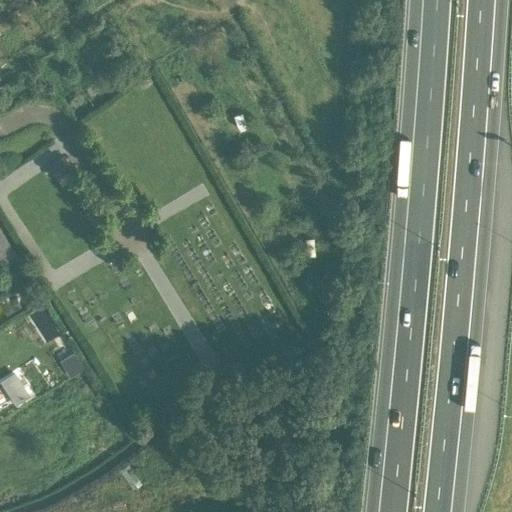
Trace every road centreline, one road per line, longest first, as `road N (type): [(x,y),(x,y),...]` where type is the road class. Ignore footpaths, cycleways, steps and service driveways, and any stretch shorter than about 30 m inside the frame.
road 1 (motorway): [(429,0),(384,511)]
road 2 (motorway): [(442,511),(486,0)]
